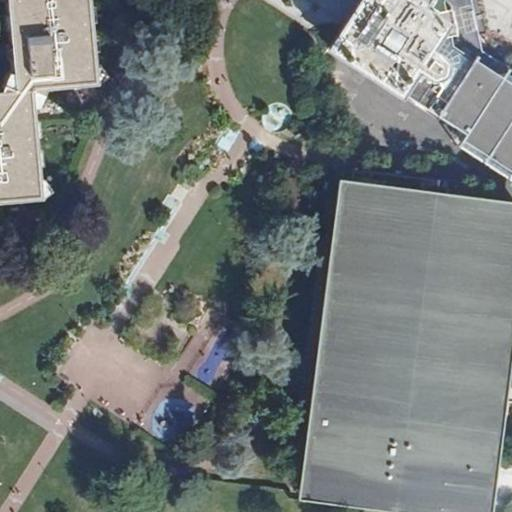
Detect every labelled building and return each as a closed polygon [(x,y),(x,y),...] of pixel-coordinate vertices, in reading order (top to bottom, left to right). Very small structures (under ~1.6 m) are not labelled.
[(0,90),(0,201),(44,198),(34,89),(98,84),(89,0),(6,0),(15,88),(0,90)] [(511,157),(511,80),(506,77),(504,64),(482,50),(478,26),(473,1),(473,0),(363,0),(338,40),(384,71),(420,96),(463,124),(499,150),(511,157)] [(477,0),(473,1),(478,26),(488,24),(483,0),(477,0)] [(511,168),(511,157),(499,150),(463,124),(420,96),(384,71),(338,40),(334,46),(476,137),(473,143),(511,168)] [(346,511),(489,511),(511,319),(511,205),(342,182),(301,508),(346,511)]
